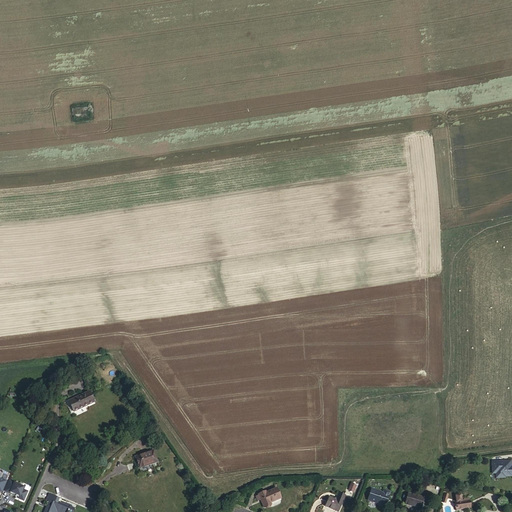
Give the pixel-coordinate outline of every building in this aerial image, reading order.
[(89,391),(70,400),(75,410),(93,401),(89,391)] [(153,450),(135,457),(139,468),(158,462),(153,450)] [(511,469),(511,467),(511,461),(492,461),(492,473),(496,473),(496,477),(504,477),(504,476),(511,476),(511,475),(511,474),(511,469)] [(9,480),(5,491),(10,493),(10,492),(19,496),(18,498),(23,500),(27,491),(23,489),(24,487),(9,480)] [(260,493),(262,499),(265,497),(267,505),(273,503),(272,501),(283,496),(279,487),(268,492),(268,490),(260,493)] [(372,488),(368,500),(386,505),(391,491),(385,489),(384,492),(372,488)] [(409,491),(406,503),(423,506),(423,505),(425,506),(426,501),(424,501),(426,494),(409,491)] [(330,497),(326,506),(338,511),(345,496),(340,493),(337,500),(330,497)] [(445,504),(448,495),(443,493),(440,502),(445,504)] [(57,498),(47,494),(44,501),(48,502),(43,511),(65,511),(68,506),(56,502),(57,498)] [(471,506),(470,497),(465,498),(465,501),(456,502),(457,510),(466,508),(466,506),(471,506)]
